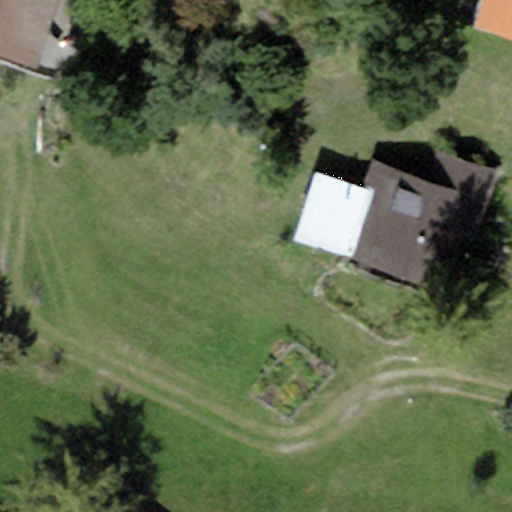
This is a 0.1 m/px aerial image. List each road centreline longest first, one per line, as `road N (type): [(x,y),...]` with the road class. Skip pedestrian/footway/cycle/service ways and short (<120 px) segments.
road 1 (track): [(511,396),(435,379),(374,385),(318,430),(271,444),(38,331),(18,312)]
road 2 (track): [(18,312),(9,283),(12,193),(0,152)]
